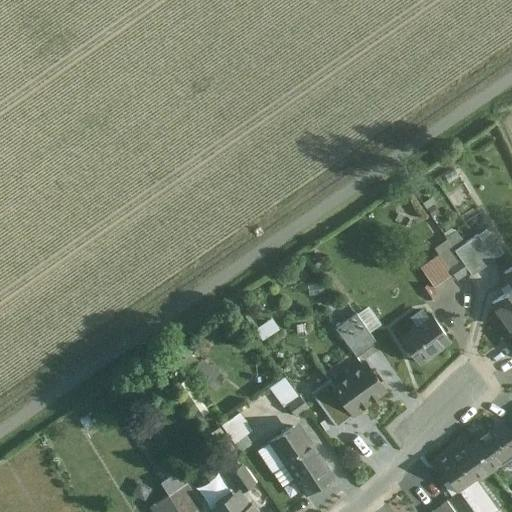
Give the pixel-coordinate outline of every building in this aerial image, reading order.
[(442,232),(451,246),(469,272),(471,275),(494,260),(477,235),(463,245),(450,226),(442,232)] [(451,246),(419,267),(433,287),(452,275),(456,280),(469,272),(451,246)] [(511,283),(511,288),(492,302),(511,330),(511,267),(505,273),(511,283)] [(359,309),(368,330),(379,324),(370,304),(359,309)] [(356,314),(335,329),(357,357),(375,343),(356,314)] [(430,314),(399,336),(419,362),(449,340),(430,314)] [(224,379),(186,354),(176,367),(215,393),(224,379)] [(364,363),(334,387),(353,412),(384,389),(364,363)] [(285,376),(270,387),(284,407),(287,405),(295,417),(308,408),(285,376)] [(353,412),(334,387),(329,380),(311,393),(336,426),(353,412)] [(240,413),(222,425),(234,443),(252,431),(240,413)] [(511,434),(504,422),(472,443),(490,470),(511,455),(511,434)] [(284,466),(274,472),(282,486),(295,478),(305,493),(332,476),(312,444),(307,447),(294,426),(269,442),(284,466)] [(472,443),(441,464),(458,491),(490,470),(472,443)] [(230,474),(242,491),(255,482),(243,465),(230,474)] [(179,471),(161,482),(170,496),(179,511),(197,511),(202,509),(179,471)] [(256,511),(242,491),(210,511),(256,511)] [(179,511),(170,496),(152,506),(155,511),(179,511)] [(453,511),(447,502),(432,511),(453,511)]
